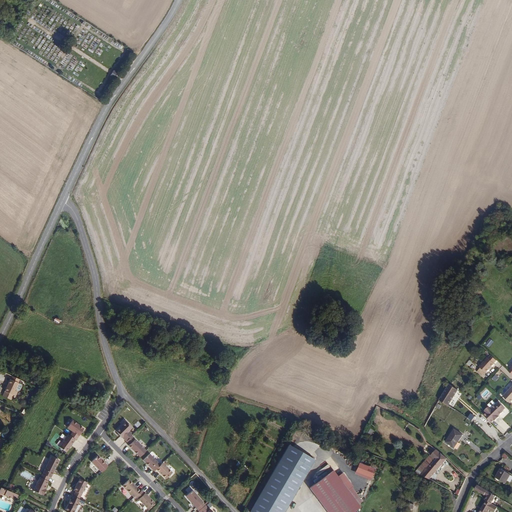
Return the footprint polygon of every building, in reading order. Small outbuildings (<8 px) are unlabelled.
[(487,373),(495,363),(494,363),(497,360),(491,355),(489,358),(488,357),(480,367),(487,373)] [(17,383),(16,383),(18,379),(11,376),(9,380),(9,379),(3,391),(4,392),(11,395),(17,383)] [(448,405),(459,390),(449,384),(439,400),(448,405)] [(510,403),(511,400),(511,386),(503,396),(510,403)] [(8,401),(11,395),(4,392),(1,398),(8,401)] [(504,411),(506,409),(500,403),(498,405),(497,404),(492,409),(490,407),(485,412),(487,414),(485,416),(493,424),(495,421),(496,422),(501,417),(500,416),(505,412),(504,411)] [(476,417),(465,409),(459,405),(456,410),(465,416),(472,422),(476,417)] [(66,427),(71,431),(72,431),(69,435),(74,439),(75,440),(83,428),(75,422),(71,420),(66,427)] [(133,435),(129,431),(132,427),(126,421),(117,431),(127,441),(132,436),(133,435)] [(454,448),(463,435),(454,429),(445,442),(449,444),(451,445),(454,448)] [(69,435),(68,435),(67,434),(58,446),(61,449),(65,452),(74,439),(69,435)] [(144,448),(132,436),(127,441),(130,444),(129,445),(138,454),(144,448)] [(285,511),(315,460),(287,445),(249,511),(248,511),(285,511)] [(429,479),(447,459),(433,447),(427,452),(430,455),(421,465),(423,467),(418,473),(429,479)] [(100,470),(106,463),(95,452),(89,459),(100,470)] [(147,464),(152,457),(150,454),(143,460),(147,464)] [(50,477),(58,459),(52,455),(43,473),(49,476),(50,477)] [(151,468),(158,462),(152,457),(147,464),(151,468)] [(51,477),(59,459),(58,459),(50,477),(51,477)] [(373,468),(358,462),(354,472),(370,478),(373,468)] [(172,473),(163,463),(156,469),(166,479),(172,473)] [(511,475),(502,469),(496,478),(506,484),(508,481),(511,475)] [(351,511),(359,507),(347,490),(332,470),(309,487),(327,511),(351,511)] [(370,478),(354,472),(353,474),(369,480),(370,478)] [(44,488),(48,480),(47,480),(49,476),(43,473),(42,473),(40,477),(40,476),(33,490),(41,494),(42,493),(44,488)] [(489,487),(491,483),(481,476),(479,480),(483,482),(480,487),(487,491),(491,493),(493,490),(489,487)] [(79,499),(87,482),(80,478),(74,490),(76,491),(73,496),(79,499)] [(129,489),(133,484),(129,479),(124,484),(129,489)] [(140,491),(135,486),(133,485),(134,484),(133,484),(129,489),(136,496),(137,495),(140,491)] [(487,491),(480,487),(478,485),(475,489),(485,495),(487,491)] [(16,499),(18,494),(7,489),(1,487),(0,489),(0,493),(9,497),(9,496),(16,499)] [(361,500),(351,487),(347,490),(359,507),(360,506),(357,502),(361,500)] [(154,503),(142,490),(140,491),(137,495),(150,508),(154,503)] [(190,501),(196,495),(192,490),(186,496),(190,501)] [(492,504),(497,496),(491,493),(487,501),(492,504)] [(205,505),(196,495),(190,501),(198,511),(205,505)] [(492,504),(487,501),(479,511),(488,511),(490,510),(493,511),(495,511),(499,507),(492,504)]
